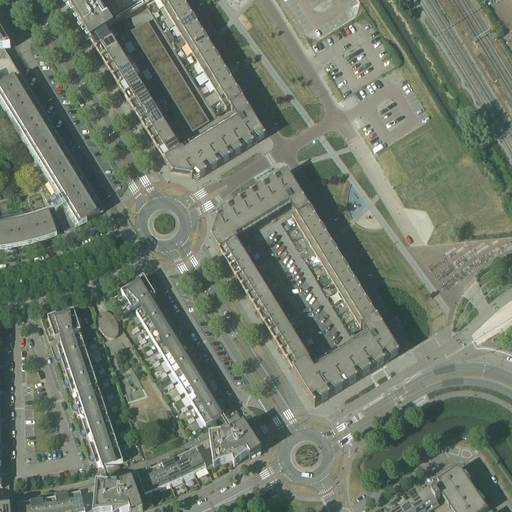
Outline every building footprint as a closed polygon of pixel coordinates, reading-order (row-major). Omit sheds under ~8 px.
[(63,0),(90,43),(118,26),(146,9),(160,0),(63,0)] [(158,3),(164,12),(180,1),(179,0),(160,0),(146,9),(147,9),(158,3)] [(308,0),(457,242),(511,237),(511,234),(368,0),(308,0)] [(164,12),(169,21),(186,11),(180,1),(164,12)] [(169,21),(175,30),(192,20),(186,11),(169,21)] [(175,30),(181,39),(197,29),(192,20),(175,30)] [(90,43),(96,53),(113,43),(107,33),(119,27),(118,26),(90,43)] [(181,39),(186,49),(203,38),(197,29),(181,39)] [(50,239),(56,236),(53,229),(48,215),(46,216),(42,217),(39,218),(36,219),(34,220),(30,221),(27,222),(24,222),(21,223),(18,224),(15,224),(12,225),(9,226),(6,226),(2,227),(0,227),(0,101),(37,161),(61,200),(58,202),(55,204),(57,207),(52,211),(54,213),(56,216),(55,216),(56,218),(57,218),(58,220),(59,222),(59,223),(60,224),(60,225),(61,225),(61,226),(64,233),(69,232),(77,228),(78,227),(81,226),(95,218),(103,213),(34,100),(4,52),(10,51),(0,33),(0,250),(2,250),(11,249),(18,247),(27,245),(35,243),(43,241),(50,239)] [(186,49),(192,58),(209,47),(203,38),(186,49)] [(96,53),(102,62),(119,52),(113,43),(96,53)] [(192,58),(197,67),(214,57),(209,47),(192,58)] [(102,62),(108,71),(124,61),(119,52),(102,62)] [(197,67),(203,76),(220,66),(214,57),(197,67)] [(108,71),(113,81),(130,70),(124,61),(108,71)] [(203,76),(209,85),(226,75),(220,66),(203,76)] [(113,81),(119,90),(136,80),(130,70),(113,81)] [(209,85),(214,95),(231,84),(226,75),(209,85)] [(119,90),(124,99),(141,89),(136,80),(119,90)] [(214,95),(220,104),(237,93),(231,84),(214,95)] [(124,99),(130,108),(147,98),(141,89),(124,99)] [(226,114),(230,111),(243,103),(237,93),(220,104),(226,114)] [(130,108),(136,117),(153,107),(147,98),(130,108)] [(181,153),(164,163),(173,177),(192,180),(192,181),(193,181),(193,182),(196,182),(265,140),(243,103),(230,111),(235,119),(231,122),(181,153)] [(136,117),(141,127),(158,116),(153,107),(136,117)] [(141,127),(147,136),(164,126),(158,116),(141,127)] [(147,136),(153,145),(169,135),(164,126),(147,136)] [(153,145),(158,154),(175,144),(169,135),(153,145)] [(158,154),(164,163),(181,153),(175,144),(158,154)] [(210,239),(219,253),(236,243),(236,244),(291,210),(296,218),(309,210),(286,174),(216,217),(216,219),(217,220),(216,220),(217,221),(210,239)] [(18,188),(13,191),(17,196),(22,193),(18,188)] [(292,220),(298,230),(315,220),(309,210),(296,218),(292,220)] [(298,230),(303,239),(320,229),(315,220),(298,230)] [(303,239),(309,249),(326,238),(320,229),(303,239)] [(309,249),(315,258),(332,248),(326,238),(309,249)] [(219,253),(225,262),(242,252),(236,244),(236,243),(219,253)] [(315,258),(320,267),(337,257),(332,248),(315,258)] [(225,262),(230,272),(247,261),(242,252),(225,262)] [(320,267),(326,276),(343,266),(337,257),(320,267)] [(230,272),(236,281),(253,270),(247,261),(230,272)] [(326,276),(332,285),(348,275),(343,266),(326,276)] [(236,281),(242,290),(259,280),(253,270),(236,281)] [(332,285),(337,295),(354,284),(348,275),(332,285)] [(132,313),(136,310),(153,300),(155,298),(152,293),(150,294),(149,290),(150,289),(143,279),(135,283),(136,285),(121,294),(126,304),(127,303),(130,306),(129,307),(132,313)] [(242,290),(247,299),(264,289),(259,280),(242,290)] [(337,295),(343,304),(360,294),(354,284),(337,295)] [(247,299),(253,308),(270,298),(264,289),(247,299)] [(343,304),(349,313),(365,303),(360,294),(343,304)] [(253,308),(259,318),(276,307),(270,298),(253,308)] [(153,300),(136,310),(139,315),(136,316),(206,430),(227,416),(158,302),(155,304),(153,300)] [(349,313),(354,322),(371,312),(365,303),(349,313)] [(259,318),(264,327),(281,316),(276,307),(259,318)] [(360,332),(362,331),(377,322),(371,312),(354,322),(360,332)] [(55,342),(58,341),(76,335),(81,333),(79,327),(77,327),(77,323),(74,313),(56,318),(56,317),(47,320),(51,332),(52,331),(54,335),(53,336),(55,342)] [(98,323),(98,325),(98,327),(99,328),(99,330),(100,331),(101,332),(101,334),(102,335),(103,336),(105,337),(107,339),(108,340),(109,340),(110,340),(111,340),(113,340),(114,340),(115,339),(116,338),(117,338),(117,337),(118,335),(118,334),(118,333),(118,331),(118,330),(118,328),(117,326),(117,325),(116,323),(116,322),(115,321),(114,319),(113,318),(112,317),(110,316),(109,315),(108,315),(107,314),(106,314),(105,314),(103,314),(102,315),(101,315),(100,316),(100,317),(99,318),(99,319),(98,320),(98,321),(98,322),(98,323)] [(264,327),(270,336),(287,326),(281,316),(264,327)] [(310,362),(292,373),(314,409),(399,357),(377,322),(362,331),(367,338),(313,371),(308,364),(310,363),(310,362)] [(270,336),(275,345),(293,335),(287,326),(270,336)] [(76,335),(58,341),(59,345),(56,346),(98,473),(122,465),(80,339),(78,339),(76,335)] [(275,345),(281,354),(298,344),(293,335),(275,345)] [(281,354),(287,364),(304,353),(298,344),(281,354)] [(287,364),(292,373),(310,362),(304,353),(287,364)] [(191,447),(194,453),(196,452),(205,469),(206,471),(232,462),(234,468),(233,468),(234,468),(239,463),(248,457),(250,460),(249,461),(261,454),(248,435),(248,430),(248,432),(247,433),(243,427),(233,434),(234,436),(230,437),(230,434),(224,435),(224,437),(221,438),(221,435),(209,437),(209,440),(206,440),(206,439),(191,447)] [(180,453),(183,458),(185,457),(193,475),(195,477),(196,477),(195,474),(205,469),(196,452),(194,453),(187,456),(184,451),(180,453)] [(169,458),(171,464),(173,463),(181,481),(183,483),(184,482),(183,480),(193,475),(185,457),(183,458),(175,462),(173,456),(169,458)] [(157,463),(159,469),(162,468),(169,486),(170,488),(172,488),(171,485),(181,481),(173,463),(171,464),(164,467),(161,461),(157,463)] [(145,468),(148,474),(150,473),(157,491),(158,493),(160,493),(159,490),(169,486),(162,468),(159,469),(152,472),(150,466),(145,468)] [(150,473),(148,474),(140,477),(138,471),(134,472),(136,478),(138,478),(145,498),(147,498),(146,495),(157,491),(150,473)] [(456,472),(428,491),(436,502),(444,496),(455,511),(488,511),(484,505),(479,497),(478,497),(469,484),(470,484),(465,476),(464,476),(463,474),(462,475),(461,474),(459,475),(456,472)] [(76,490),(78,496),(80,495),(84,511),(142,511),(135,491),(135,489),(134,489),(132,483),(120,487),(121,489),(117,489),(117,487),(111,486),(111,488),(108,488),(108,485),(96,484),(96,487),(93,487),(92,486),(76,490)] [(422,494),(417,498),(426,511),(431,511),(439,507),(436,502),(428,491),(422,494)] [(64,493),(65,499),(68,498),(70,511),(84,511),(80,495),(78,496),(70,498),(69,492),(64,493)] [(52,495),(53,501),(55,501),(57,511),(70,511),(68,498),(65,499),(57,500),(56,494),(52,495)] [(39,497),(41,503),(43,503),(44,511),(57,511),(55,501),(53,501),(45,503),(44,496),(39,497)] [(27,499),(28,505),(30,505),(31,511),(44,511),(43,503),(41,503),(32,504),(32,498),(27,499)] [(426,511),(417,498),(408,504),(412,511),(426,511)] [(31,511),(30,505),(28,505),(20,506),(19,500),(15,500),(15,507),(17,507),(17,511),(31,511)]
